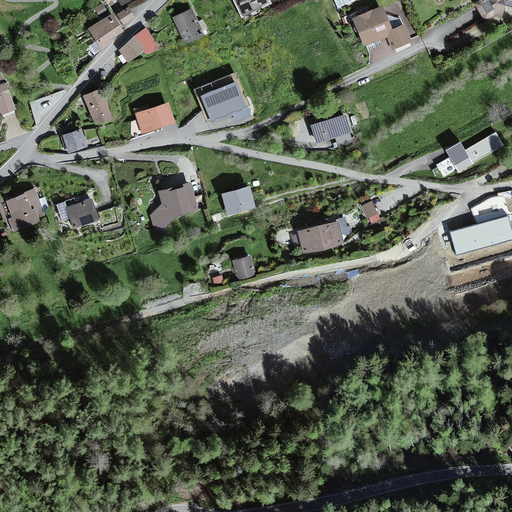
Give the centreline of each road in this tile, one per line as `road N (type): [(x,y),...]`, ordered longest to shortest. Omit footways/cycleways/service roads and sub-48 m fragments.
road 1 (track): [(0,349),(386,255),(467,190)]
road 2 (residential): [(197,141),(252,130),(470,16)]
road 3 (residential): [(474,190),(359,177),(197,141)]
road 4 (tertiary): [(266,511),(444,473),(511,469)]
road 5 (tertiary): [(160,0),(31,141)]
road 6 (residential): [(197,141),(41,159),(26,147)]
